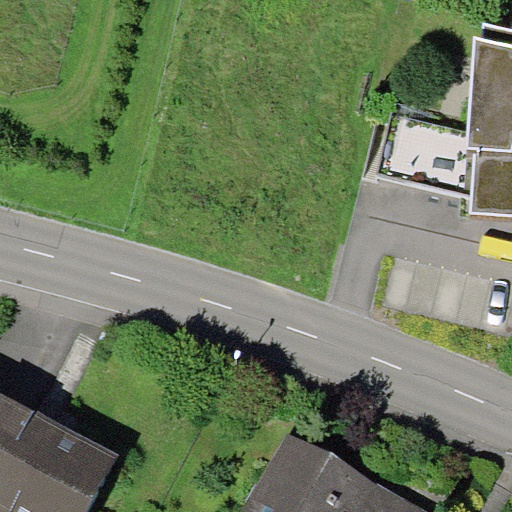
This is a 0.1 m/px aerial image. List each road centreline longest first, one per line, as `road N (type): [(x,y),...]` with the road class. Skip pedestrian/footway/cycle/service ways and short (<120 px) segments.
road 1 (secondary): [(511,420),(297,330),(0,241)]
road 2 (unknown): [(339,347),(367,248),(385,234),(417,230),(511,249)]
